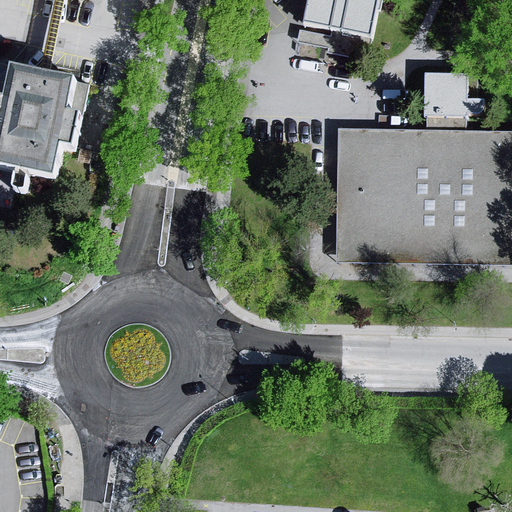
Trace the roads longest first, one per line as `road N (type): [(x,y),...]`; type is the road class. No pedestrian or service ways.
road 1 (residential): [(154,293),(202,0)]
road 2 (tertiary): [(453,369),(198,324)]
road 3 (tertiary): [(202,386),(270,374),(453,369)]
